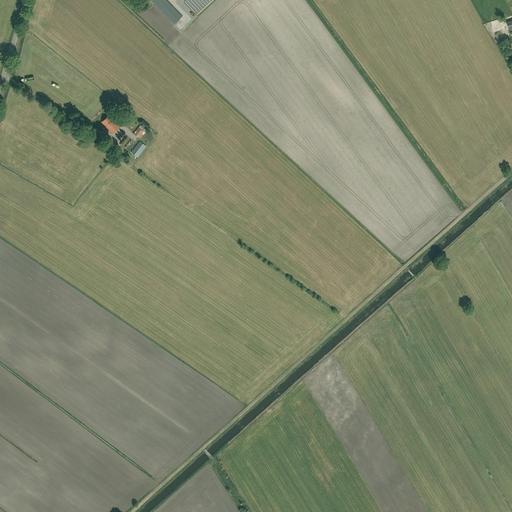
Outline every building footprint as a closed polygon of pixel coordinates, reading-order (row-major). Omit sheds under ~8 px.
[(151,0),(175,24),(182,17),(166,0),(151,0)] [(511,0),(500,0),(507,18),(511,16),(511,0)] [(113,134),(121,127),(110,115),(102,122),(113,134)] [(139,137),(143,131),(139,128),(134,134),(139,137)] [(113,149),(117,144),(110,139),(107,144),(113,149)] [(138,158),(147,146),(140,141),(131,153),(138,158)]
